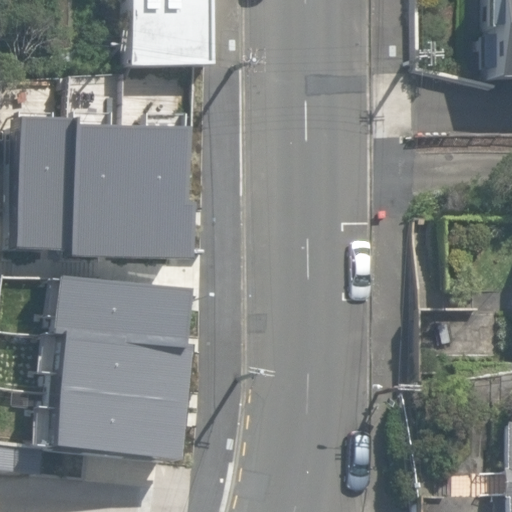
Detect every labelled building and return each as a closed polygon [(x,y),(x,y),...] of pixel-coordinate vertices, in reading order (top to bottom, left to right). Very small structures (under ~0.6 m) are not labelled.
[(116,0),(118,67),(203,66),(201,0),(116,0)] [(511,87),(511,0),(476,0),(477,79),(499,79),(499,88),(511,87)] [(44,295),(211,282),(200,142),(33,155),(44,295)] [(0,298),(23,298),(16,157),(0,157),(0,298)] [(411,313),(412,359),(492,358),(491,312),(411,313)] [(186,500),(207,333),(80,318),(59,484),(186,500)] [(511,511),(511,426),(496,427),(497,474),(492,474),(493,499),(497,499),(497,511),(511,511)] [(408,511),(477,511),(478,499),(409,498),(408,511)]
